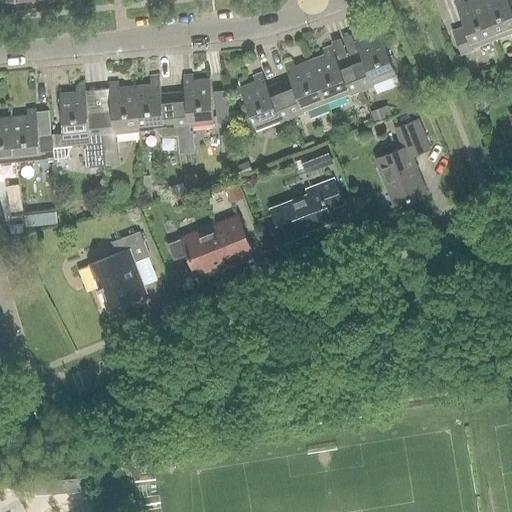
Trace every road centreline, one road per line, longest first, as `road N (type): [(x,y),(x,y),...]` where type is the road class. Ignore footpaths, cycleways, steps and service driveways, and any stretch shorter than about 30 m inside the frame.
road 1 (unclassified): [(31,401),(360,268),(511,216)]
road 2 (residential): [(0,52),(254,25),(306,6)]
road 3 (track): [(511,319),(439,307),(382,262)]
